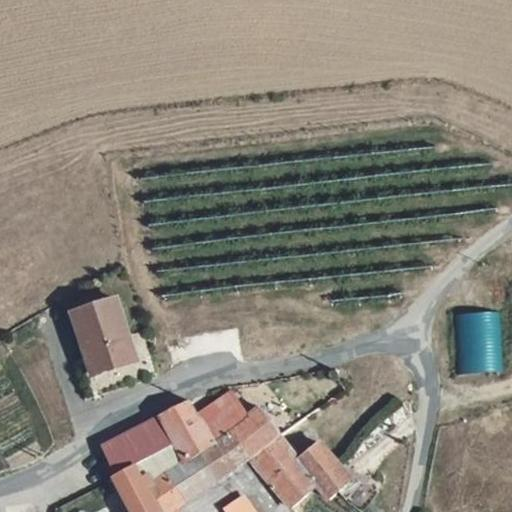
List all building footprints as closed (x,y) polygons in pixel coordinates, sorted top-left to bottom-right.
[(118,310),(71,325),(94,390),(140,375),(118,310)] [(457,373),(502,371),(499,310),(455,312),(457,373)] [(258,470),(291,511),(306,511),(324,497),(306,471),(296,457),(268,417),(255,427),(238,403),(202,427),(217,450),(207,461),(230,492),(258,470)] [(120,484),(133,474),(174,450),(164,424),(142,436),(125,447),(110,455),(120,484)] [(306,471),(312,466),(302,452),(296,457),(306,471)] [(312,466),(306,471),(324,497),(337,510),(359,489),(328,454),(312,466)] [(113,488),(124,511),(141,511),(151,504),(133,474),(120,484),(113,488)]
